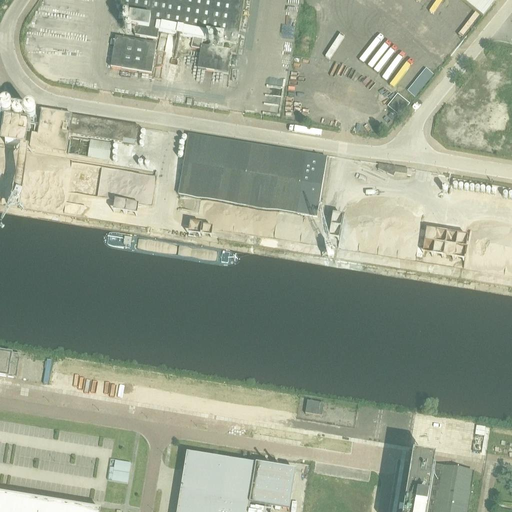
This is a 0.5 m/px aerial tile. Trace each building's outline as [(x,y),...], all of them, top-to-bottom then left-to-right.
[(244,0),(121,0),(119,15),(130,17),(129,23),(135,37),(157,41),(158,32),(193,40),(191,49),(201,51),(198,70),(228,75),(231,54),(236,55),(244,0)] [(116,39),(111,69),(151,75),(156,45),(116,39)] [(464,110),(460,130),(489,136),(491,131),(501,133),(502,127),(510,129),(509,135),(511,135),(511,62),(505,61),(499,88),(481,84),(475,112),(464,110)] [(136,141),(138,128),(72,117),(72,116),(42,112),(40,125),(37,125),(35,136),(32,136),(30,149),(36,150),(66,154),(69,135),(72,135),(122,143),(123,139),(136,141)] [(8,128),(5,144),(22,147),(25,130),(8,128)] [(327,159),(188,136),(179,196),(317,218),(327,159)] [(110,145),(91,142),(88,158),(108,161),(110,145)] [(407,176),(408,169),(379,165),(378,165),(378,170),(393,177),(395,174),(407,176)] [(0,353),(0,375),(16,379),(20,357),(0,353)] [(308,402),(305,415),(322,418),(324,405),(308,402)] [(485,427),(476,426),(475,434),(483,435),(485,427)] [(256,467),(187,455),(177,511),(267,511),(249,509),(250,506),(256,467)] [(131,463),(116,461),(112,481),(127,484),(131,463)] [(413,464),(404,511),(466,511),(473,474),(413,464)] [(311,468),(304,511),(365,511),(371,478),(360,479),(321,473),(311,468)] [(0,511),(93,511),(0,496),(0,511)]
